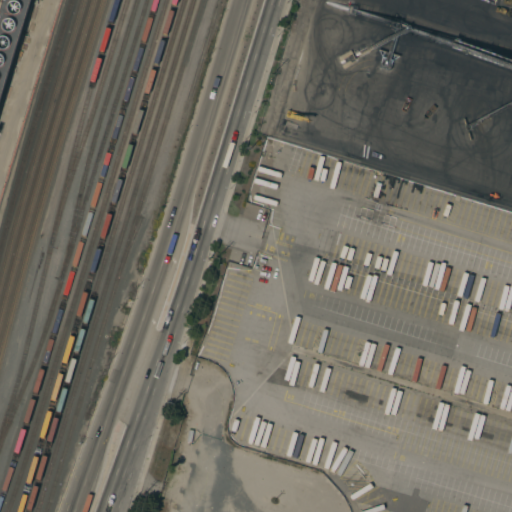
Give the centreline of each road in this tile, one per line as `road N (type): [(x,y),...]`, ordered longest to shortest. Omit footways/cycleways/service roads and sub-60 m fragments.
road 1 (primary): [(172,219),(80,496)]
road 2 (primary): [(240,0),(172,219)]
road 3 (primary): [(208,220),(278,9)]
road 4 (primary): [(158,371),(208,220)]
